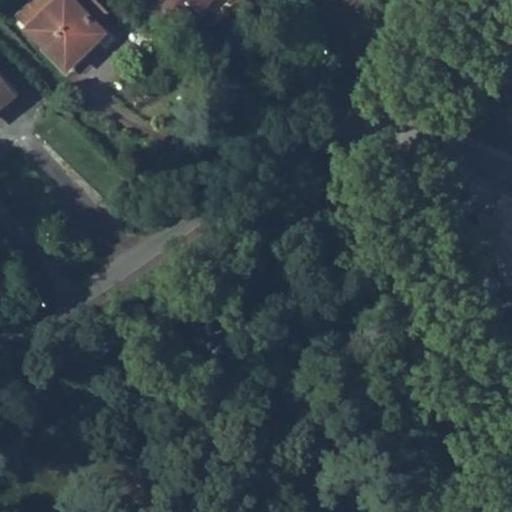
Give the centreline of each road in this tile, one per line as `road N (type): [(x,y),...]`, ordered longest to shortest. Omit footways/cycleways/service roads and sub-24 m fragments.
road 1 (tertiary): [(362,101),(0,285)]
road 2 (unclassified): [(362,101),(399,228),(511,440)]
road 3 (residential): [(362,101),(511,175)]
road 4 (tertiary): [(430,0),(362,101)]
